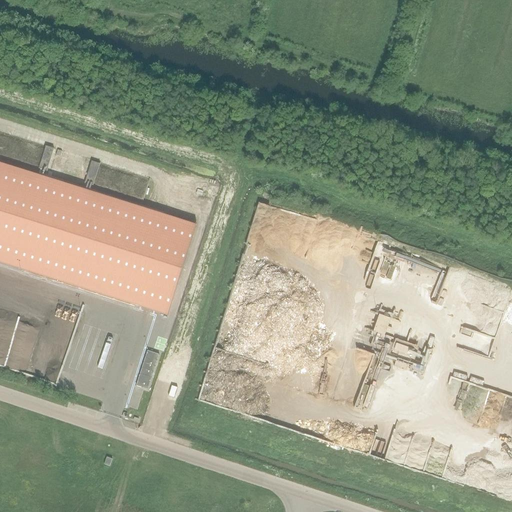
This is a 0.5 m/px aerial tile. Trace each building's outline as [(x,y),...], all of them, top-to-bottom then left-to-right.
[(46,146),(39,168),(47,171),(54,149),(46,146)] [(93,186),(100,164),(92,161),(85,183),(93,186)] [(196,227),(170,219),(83,191),(0,163),(0,261),(55,279),(142,307),(168,315),(196,227)] [(397,341),(393,352),(400,354),(399,356),(415,361),(420,348),(397,341)] [(137,386),(148,389),(159,355),(148,351),(137,386)] [(172,386),(169,396),(175,398),(178,388),(172,386)] [(110,467),(113,459),(107,457),(104,465),(110,467)]
